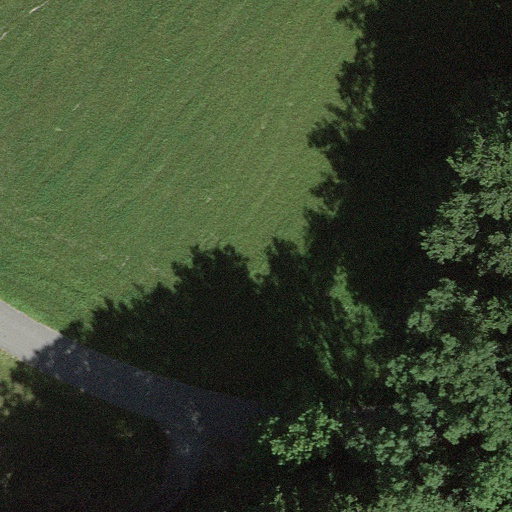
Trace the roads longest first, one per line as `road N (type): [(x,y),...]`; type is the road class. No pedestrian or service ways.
road 1 (unclassified): [(0,320),(81,373),(365,423),(511,388)]
road 2 (track): [(215,397),(157,511)]
